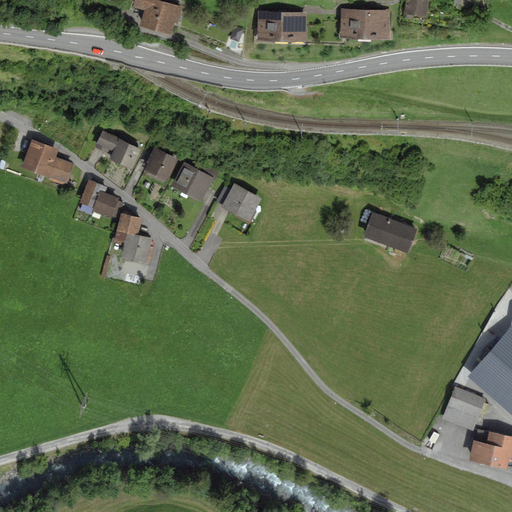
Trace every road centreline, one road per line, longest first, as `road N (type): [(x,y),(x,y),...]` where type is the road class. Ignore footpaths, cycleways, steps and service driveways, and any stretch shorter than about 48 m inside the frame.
road 1 (tertiary): [(511,56),(436,56),(247,80),(0,33)]
road 2 (unclassified): [(411,511),(246,437),(170,421),(93,431),(0,460)]
road 3 (residential): [(0,116),(65,151),(207,272)]
